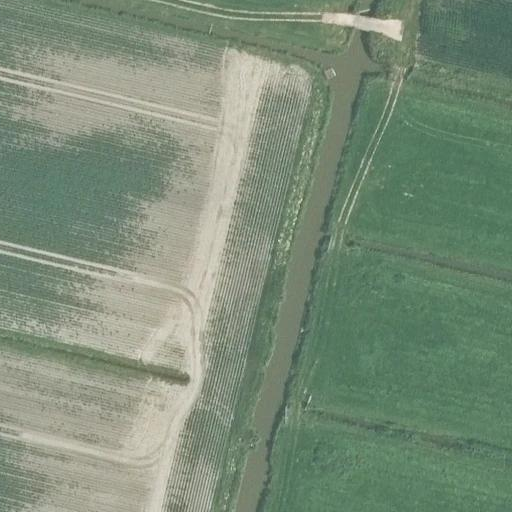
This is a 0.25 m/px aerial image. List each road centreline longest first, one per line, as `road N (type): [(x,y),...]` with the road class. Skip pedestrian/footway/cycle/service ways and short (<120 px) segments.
road 1 (track): [(273,511),(334,252),(410,37),(471,45)]
road 2 (track): [(401,33),(160,0)]
